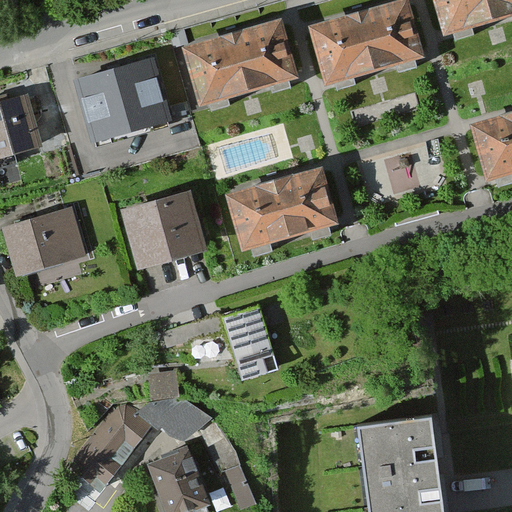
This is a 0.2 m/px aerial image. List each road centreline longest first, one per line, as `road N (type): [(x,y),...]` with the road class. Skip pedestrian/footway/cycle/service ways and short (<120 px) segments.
road 1 (residential): [(511,205),(336,253),(34,353)]
road 2 (residential): [(195,0),(0,56)]
road 3 (residential): [(21,511),(58,420),(34,353)]
